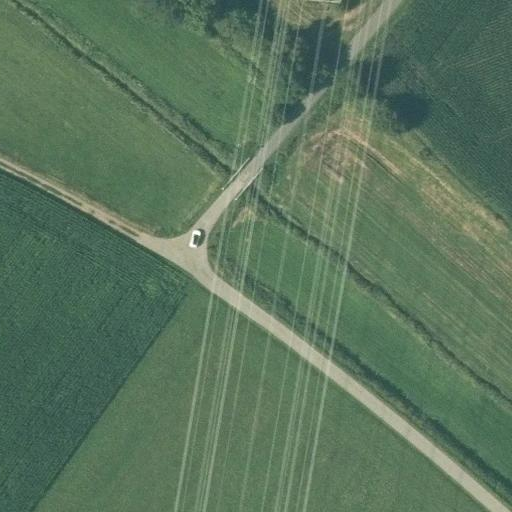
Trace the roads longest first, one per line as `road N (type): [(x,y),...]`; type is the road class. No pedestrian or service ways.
road 1 (unclassified): [(399,0),(181,259),(501,511)]
road 2 (track): [(181,259),(0,165)]
